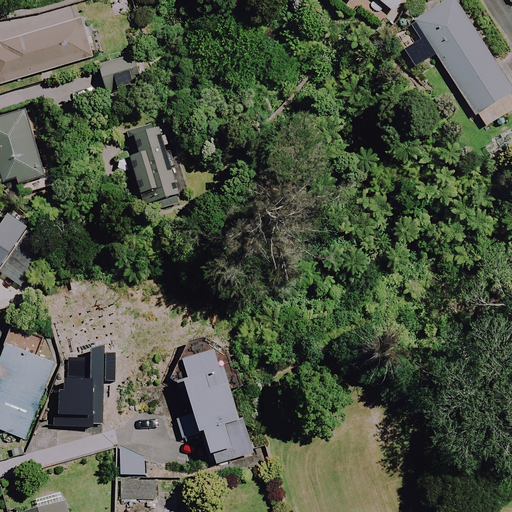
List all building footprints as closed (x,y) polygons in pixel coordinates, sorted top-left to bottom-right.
[(401,0),(343,0),(349,5),(352,0),(373,0),(391,14),(401,0)] [(511,104),(506,95),(509,93),(450,0),(448,0),(412,23),(480,130),(511,109),(511,104)] [(0,86),(90,60),(77,15),(0,37),(0,86)] [(138,87),(131,60),(97,69),(101,81),(113,78),(117,93),(138,87)] [(46,176),(20,112),(0,120),(0,179),(5,193),(46,176)] [(176,198),(150,132),(127,141),(133,156),(119,161),(135,201),(147,196),(151,208),(176,198)] [(12,249),(22,234),(3,222),(0,227),(0,276),(20,289),(36,263),(12,249)] [(0,432),(22,441),(52,367),(34,360),(42,340),(17,330),(11,346),(5,344),(0,356),(0,432)] [(166,372),(183,415),(169,420),(178,442),(196,434),(206,459),(225,451),(230,462),(252,453),(213,354),(166,372)] [(60,426),(89,426),(100,426),(100,361),(85,361),(63,361),(63,374),(60,374),(60,426)] [(142,456),(118,456),(117,500),(153,501),(153,483),(141,482),(142,456)]
